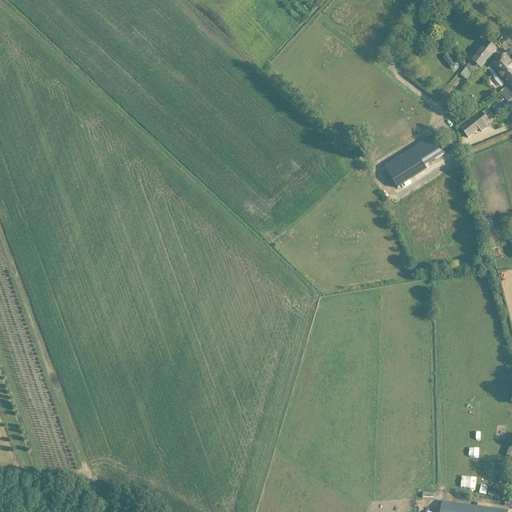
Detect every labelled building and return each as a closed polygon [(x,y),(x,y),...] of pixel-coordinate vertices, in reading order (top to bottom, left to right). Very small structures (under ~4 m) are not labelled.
[(487,42),(467,68),(477,75),(497,49),(487,42)] [(511,62),(505,55),(498,61),(490,67),(506,88),(507,88),(511,84),(511,62)] [(511,84),(507,88),(506,88),(500,93),(508,103),(511,99),(511,84)] [(482,112),(461,129),(469,138),(480,129),(482,132),(488,128),(486,125),(490,122),(482,112)] [(412,150),(423,168),(444,154),(433,137),(412,150)] [(511,460),(511,456),(511,448),(503,446),(500,455),(511,460)] [(507,511),(508,511),(442,502),(440,511),(507,511)]
